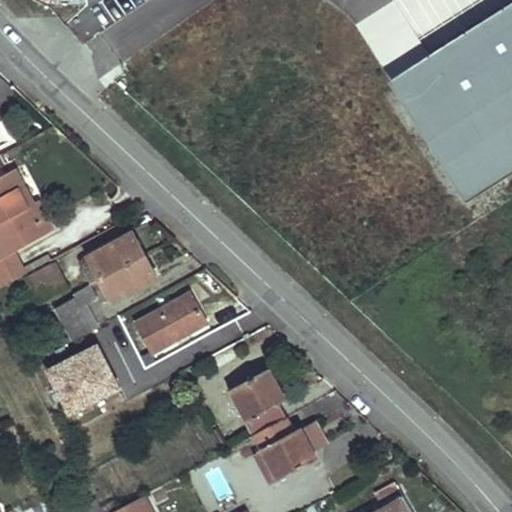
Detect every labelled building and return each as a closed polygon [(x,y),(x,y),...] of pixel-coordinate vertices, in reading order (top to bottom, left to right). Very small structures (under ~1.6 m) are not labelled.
[(511,6),(385,76),(433,161),(438,158),(451,181),(430,192),(440,208),(511,168),(511,6)] [(0,125),(0,146),(10,143),(3,124),(0,125)] [(0,179),(10,199),(18,195),(0,162),(0,179)] [(0,267),(8,263),(0,247),(0,241),(36,220),(21,193),(18,195),(10,199),(0,179),(0,267)] [(66,244),(80,268),(130,240),(116,215),(66,244)] [(80,268),(92,289),(142,261),(130,240),(80,268)] [(8,263),(17,280),(43,265),(34,248),(8,263)] [(199,310),(184,283),(128,312),(143,341),(199,310)] [(42,314),(51,329),(73,317),(64,302),(42,314)] [(127,350),(105,314),(74,330),(86,352),(102,343),(111,358),(127,350)] [(209,381),(234,425),(265,408),(257,394),(269,387),(252,357),(209,381)] [(314,430),(300,407),(286,415),(299,439),(314,430)] [(265,408),(234,425),(244,442),(236,446),(252,474),(303,446),(299,439),(286,415),(273,422),(265,408)] [(414,511),(388,467),(364,482),(372,496),(343,511),(414,511)] [(138,511),(125,486),(93,505),(87,508),(89,511),(138,511)] [(42,509),(43,511),(79,511),(87,508),(93,505),(85,487),(42,509)] [(243,511),(237,499),(211,511),(243,511)]
